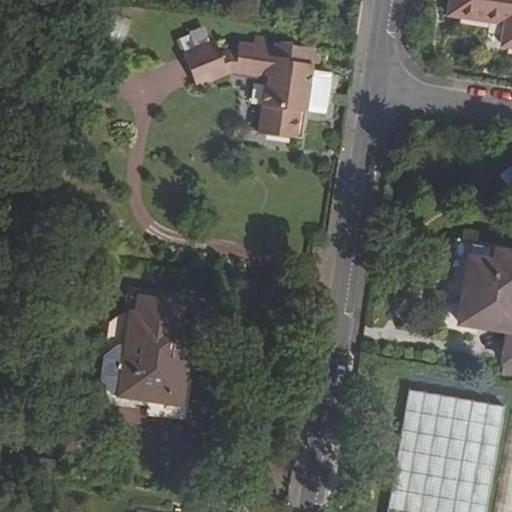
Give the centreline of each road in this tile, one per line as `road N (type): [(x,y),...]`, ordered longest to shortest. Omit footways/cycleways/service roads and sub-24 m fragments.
road 1 (residential): [(316,511),(389,88)]
road 2 (residential): [(511,111),(389,88)]
